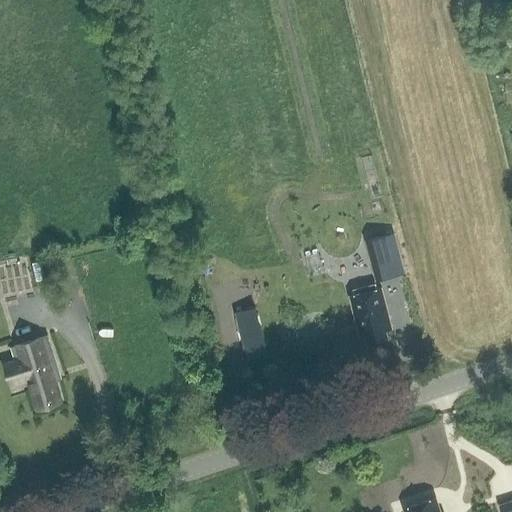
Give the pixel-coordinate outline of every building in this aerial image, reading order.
[(392,234),(367,241),(377,280),(402,273),(392,234)] [(254,303),(268,299),(265,285),(251,288),(254,303)] [(370,343),(388,338),(386,330),(391,329),(381,292),(380,289),(375,290),(374,286),(353,292),(354,296),(349,297),(360,337),(363,337),(366,336),(368,344),(370,343)] [(29,378),(38,409),(62,401),(53,375),(60,372),(48,335),(18,345),(23,359),(6,364),(12,383),(29,378)] [(440,511),(436,498),(405,508),(406,511),(440,511)]
